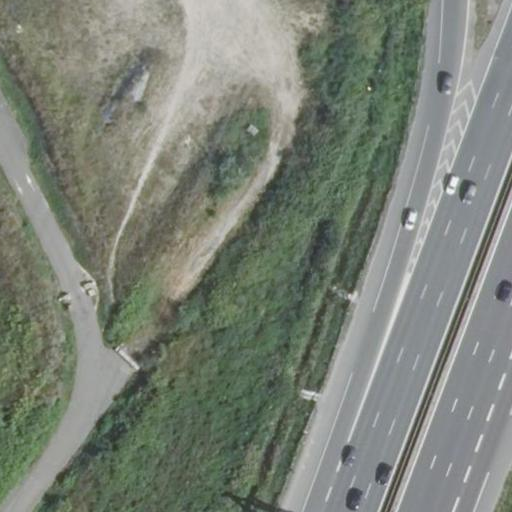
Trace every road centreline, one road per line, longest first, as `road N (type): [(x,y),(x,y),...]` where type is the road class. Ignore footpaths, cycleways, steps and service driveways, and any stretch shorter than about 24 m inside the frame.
road 1 (motorway): [(455,0),(439,102),(364,390),(369,455)]
road 2 (motorway): [(511,84),(369,455)]
road 3 (motorway): [(429,511),(511,292)]
